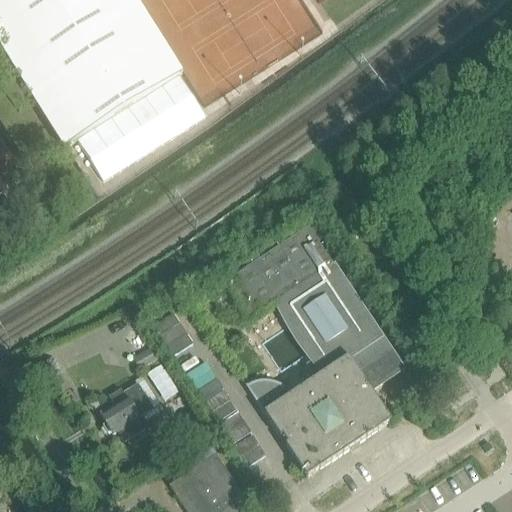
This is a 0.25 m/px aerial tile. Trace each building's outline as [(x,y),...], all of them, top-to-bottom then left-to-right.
[(134,0),(0,0),(0,48),(64,150),(74,143),(179,77),(182,76),(134,0)] [(179,77),(74,143),(100,185),(205,119),(179,77)] [(15,171),(0,146),(0,198),(12,192),(3,179),(15,171)] [(308,231),(224,287),(249,324),(276,306),(314,362),(306,367),(312,375),(319,370),(324,377),(282,405),(277,399),(281,394),(278,392),(275,391),(273,390),(270,389),(267,389),(264,389),(261,389),(258,390),(255,390),(252,392),(250,393),(249,393),(248,394),(264,417),(285,449),(307,482),(352,452),(366,442),(392,425),(371,394),(403,373),(392,355),(382,340),(333,268),(308,231)] [(150,351),(135,360),(141,371),(157,361),(150,351)] [(111,437),(112,439),(117,435),(123,444),(144,431),(139,422),(143,419),(141,415),(137,418),(133,412),(148,404),(138,388),(124,397),(121,393),(110,400),(115,409),(100,418),(105,426),(104,431),(108,437),(111,437)] [(184,511),(252,511),(216,459),(170,490),(184,511)]
